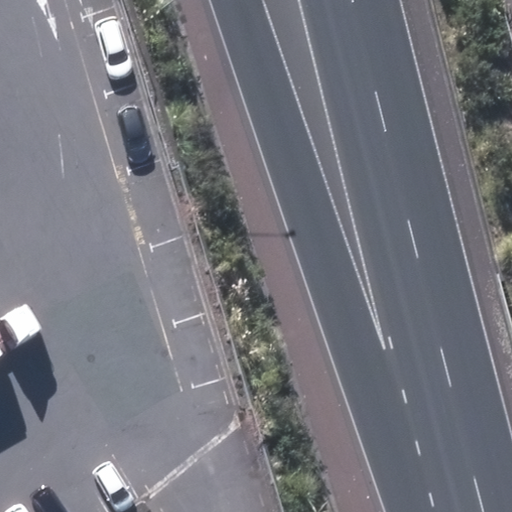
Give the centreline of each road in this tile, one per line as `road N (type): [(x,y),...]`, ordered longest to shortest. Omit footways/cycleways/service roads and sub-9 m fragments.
road 1 (motorway): [(426,511),(343,328),(236,0)]
road 2 (motorway): [(482,511),(347,0)]
